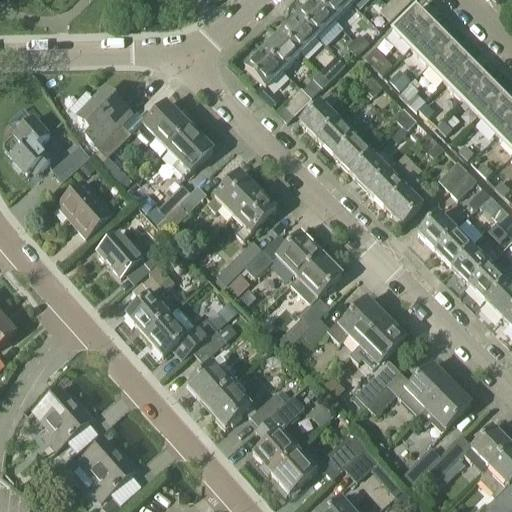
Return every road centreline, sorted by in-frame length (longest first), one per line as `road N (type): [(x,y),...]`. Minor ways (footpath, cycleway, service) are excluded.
road 1 (residential): [(511,393),(186,65)]
road 2 (residential): [(246,511),(0,232)]
road 3 (residential): [(186,65),(144,54),(0,57)]
